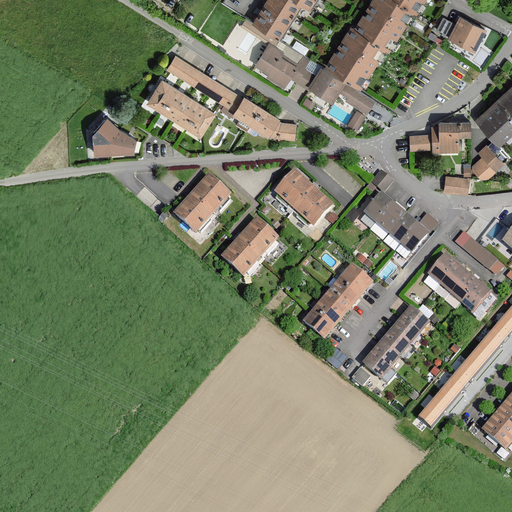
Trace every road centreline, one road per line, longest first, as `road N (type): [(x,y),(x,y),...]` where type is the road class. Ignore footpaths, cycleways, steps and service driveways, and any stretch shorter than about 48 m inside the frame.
road 1 (residential): [(354,147),(112,166)]
road 2 (residential): [(354,147),(165,22)]
road 3 (residential): [(452,201),(441,235),(344,348)]
road 4 (residential): [(511,42),(468,95),(378,143)]
